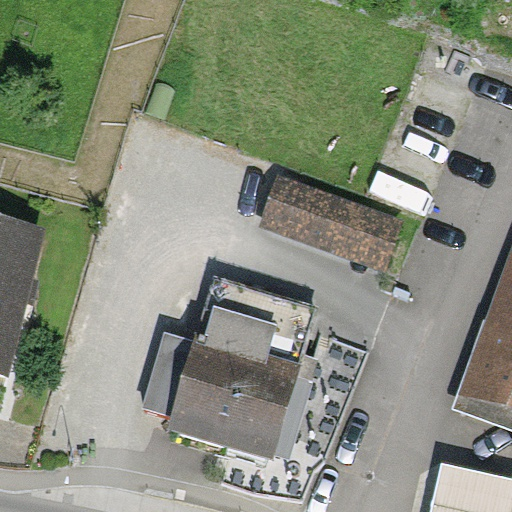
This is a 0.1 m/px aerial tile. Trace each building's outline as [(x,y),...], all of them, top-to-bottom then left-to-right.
[(381,275),(399,225),(275,181),(257,232),(381,275)] [(42,238),(0,227),(0,379),(7,381),(42,238)] [(511,259),(460,415),(511,431),(511,259)] [(314,317),(219,289),(199,355),(168,346),(147,416),(177,424),(174,436),(273,465),(292,402),(305,405),(316,368),(301,364),(314,317)] [(511,511),(511,480),(444,465),(432,511),(511,511)]
